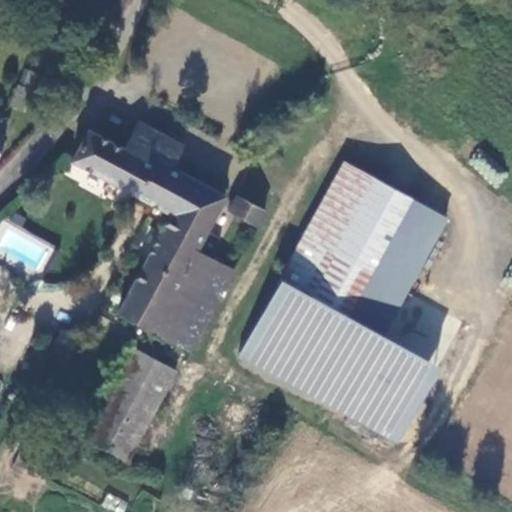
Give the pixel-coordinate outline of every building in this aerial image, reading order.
[(52,92),(59,76),(35,66),(28,80),(52,92)] [(43,112),(52,92),(28,80),(19,102),(43,112)] [(0,150),(11,119),(0,114),(0,150)] [(130,152),(94,133),(76,166),(172,219),(124,317),(157,333),(196,253),(222,199),(177,175),(188,147),(142,126),(130,152)] [(498,187),(510,171),(477,148),(466,164),(498,187)] [(344,160),(239,349),(323,395),(328,387),(344,396),(444,215),(344,160)] [(267,215),(238,200),(230,214),(260,229),(267,215)] [(10,222),(0,239),(0,251),(40,272),(54,245),(10,222)] [(196,253),(157,333),(194,349),(233,272),(196,253)] [(62,334),(54,355),(68,362),(79,338),(62,334)] [(68,362),(54,355),(51,363),(65,369),(68,362)] [(139,461),(181,376),(139,355),(93,446),(136,467),(139,461)] [(56,462),(32,450),(23,466),(47,478),(56,462)] [(165,474),(139,461),(136,467),(132,474),(158,487),(165,474)] [(100,507),(112,511),(123,511),(128,501),(107,492),(100,507)]
